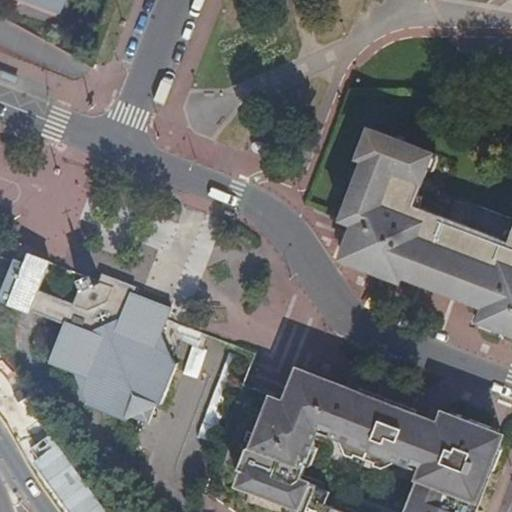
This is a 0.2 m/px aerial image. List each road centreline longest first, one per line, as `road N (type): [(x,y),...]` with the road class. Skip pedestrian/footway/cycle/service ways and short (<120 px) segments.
road 1 (unclassified): [(116,147),(259,207),(353,329),(511,388)]
road 2 (unknown): [(157,487),(0,320)]
road 3 (residential): [(175,0),(116,147)]
road 4 (unclassified): [(0,102),(116,147)]
